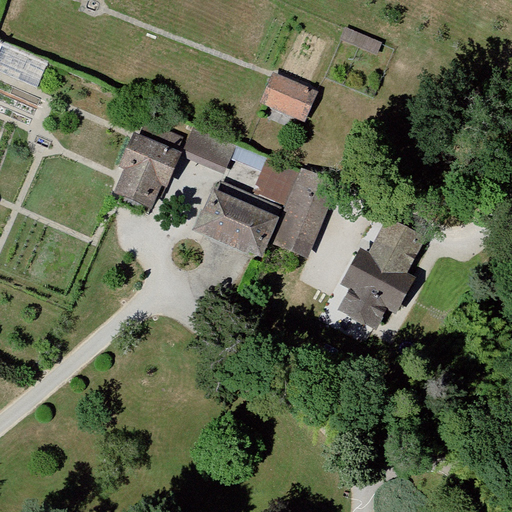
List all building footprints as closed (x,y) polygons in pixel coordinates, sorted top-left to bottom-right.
[(0,40),(0,75),(38,86),(47,54),(0,40)] [(319,105),(271,85),(259,113),(308,133),(319,105)] [(144,114),(138,132),(182,147),(188,130),(144,114)] [(111,206),(148,220),(157,196),(164,198),(177,164),(173,163),(179,149),(141,134),(136,149),(130,147),(117,180),(120,182),(111,206)] [(189,142),(180,163),(221,179),(230,158),(189,142)] [(206,201),(189,242),(259,270),(275,232),(272,230),(277,217),(216,192),(211,204),(206,201)] [(416,255),(381,238),(368,265),(356,259),(338,297),(347,302),(337,324),(371,340),(382,317),(393,322),(409,288),(402,284),(416,255)]
